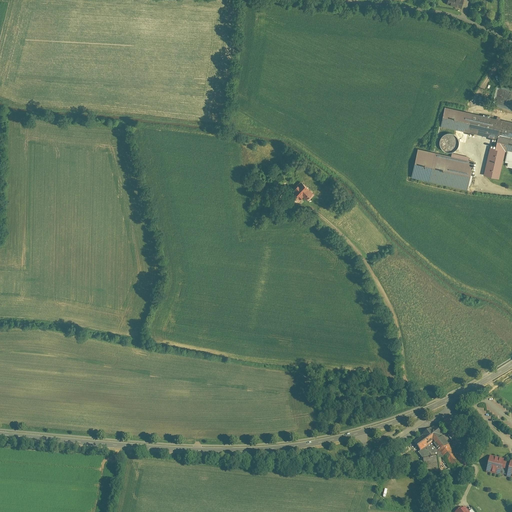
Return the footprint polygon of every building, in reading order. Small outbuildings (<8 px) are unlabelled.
[(511,121),(443,107),(439,127),(499,140),(497,147),(511,149),(511,121)] [(442,150),(445,152),(448,152),(451,152),(454,151),(456,148),(458,146),(458,142),(457,139),(456,136),(453,134),(450,133),(447,133),(444,134),(441,136),(439,139),(439,142),(439,145),(440,148),(442,150)] [(416,148),(410,177),(468,190),(475,161),(416,148)] [(300,181),(287,195),(296,203),(301,198),(306,203),(314,194),(300,181)] [(450,420),(442,425),(453,443),(461,438),(450,420)] [(441,432),(436,425),(413,442),(426,458),(436,451),(444,462),(452,472),(460,466),(436,435),(441,432)] [(436,451),(426,458),(428,461),(432,458),(434,457),(435,457),(436,457),(437,459),(442,465),(444,465),(444,462),(436,451)] [(511,459),(491,455),(487,473),(511,479),(511,459)]
